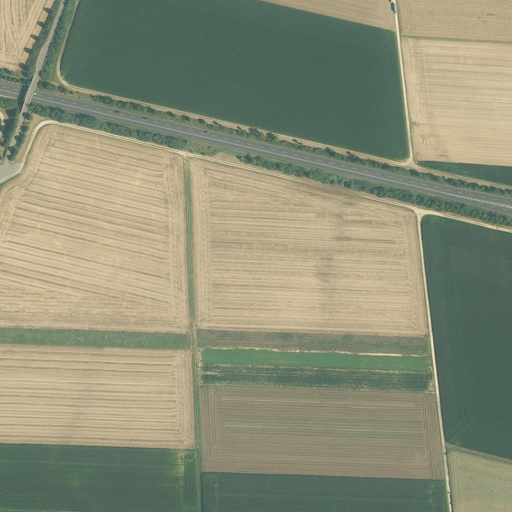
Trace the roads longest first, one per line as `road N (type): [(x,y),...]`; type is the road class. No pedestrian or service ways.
road 1 (track): [(78,0),(58,64),(63,85),(511,188)]
road 2 (trunk): [(449,192),(0,88)]
road 3 (track): [(511,232),(186,155),(186,175)]
road 4 (track): [(204,511),(186,175)]
road 5 (track): [(450,511),(417,211)]
road 6 (track): [(16,169),(44,122),(186,155)]
road 7 (track): [(411,168),(393,0)]
